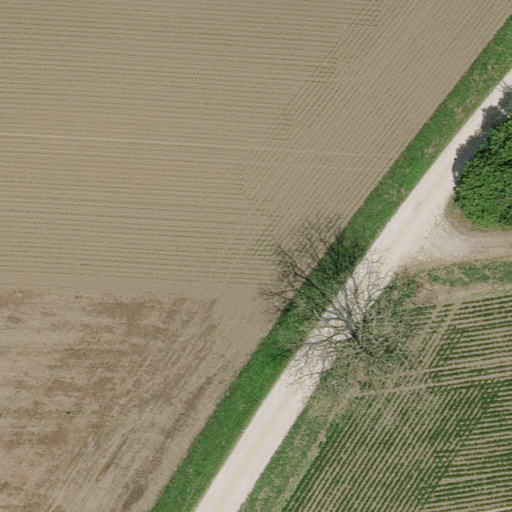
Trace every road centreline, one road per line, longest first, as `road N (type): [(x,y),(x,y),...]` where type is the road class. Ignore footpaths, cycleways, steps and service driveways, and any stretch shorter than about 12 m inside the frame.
road 1 (track): [(219,511),(390,246),(511,95)]
road 2 (track): [(511,254),(460,263),(390,246)]
